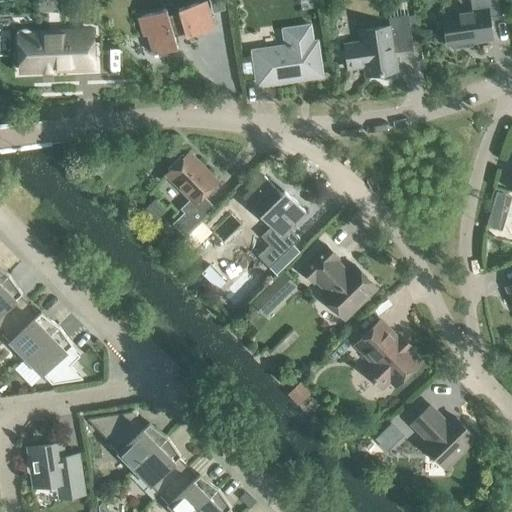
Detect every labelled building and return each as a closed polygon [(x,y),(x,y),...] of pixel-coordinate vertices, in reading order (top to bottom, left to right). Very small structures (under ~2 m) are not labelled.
[(442,15),(447,47),(448,47),(452,49),(460,48),(463,45),(491,40),(487,17),(500,16),(498,0),(469,0),(471,11),(442,15)] [(147,35),(153,55),(177,48),(173,36),(184,33),(185,37),(213,28),(205,2),(177,10),(178,12),(167,15),(166,10),(138,18),(143,36),(147,35)] [(347,69),(364,67),(365,77),(396,72),(393,50),(412,48),(408,16),(388,19),(389,27),(358,31),(360,43),(344,46),(347,69)] [(253,52),(258,85),(320,76),(315,43),(310,44),(308,28),(284,31),(286,48),(253,52)] [(20,69),(69,67),(69,69),(92,68),(91,32),(32,34),(28,31),(23,30),(18,31),(15,35),(14,40),(15,45),(19,49),(20,69)] [(250,62),(240,64),(242,76),(251,74),(250,62)] [(183,213),(196,226),(214,208),(203,196),(217,182),(206,171),(206,172),(201,168),(201,166),(200,164),(199,165),(187,154),(166,174),(178,186),(177,187),(189,200),(179,209),(183,213)] [(257,257),(269,268),(299,239),(288,228),(305,212),(290,197),(287,200),(263,177),(242,198),(271,227),(260,237),(269,245),(257,257)] [(183,213),(172,224),(185,237),(196,226),(183,213)] [(489,214),(486,226),(502,231),(505,218),(489,214)] [(322,297),(343,319),(376,288),(354,266),(346,273),(335,261),(337,258),(325,245),(300,270),(312,283),(315,280),(327,292),(322,297)] [(0,281),(0,332),(28,304),(14,290),(16,287),(6,276),(0,281)] [(272,282),(260,294),(274,308),(286,296),(272,282)] [(0,332),(25,358),(56,328),(46,317),(43,319),(28,304),(0,332)] [(363,371),(381,389),(389,380),(395,387),(420,363),(410,352),(413,349),(408,344),(405,347),(379,321),(354,345),(372,363),(363,371)] [(56,328),(25,358),(51,384),(82,380),(69,366),(79,357),(64,341),(67,339),(56,328)] [(422,446),(445,468),(475,439),(452,416),(444,424),(440,420),(441,418),(429,406),(411,424),(427,441),(422,446)] [(108,443),(133,469),(164,439),(154,428),(151,430),(133,412),(93,418),(93,419),(112,438),(108,443)] [(133,469),(159,495),(187,467),(172,452),(175,450),(166,440),(164,439),(133,469)] [(83,495),(78,461),(67,462),(63,459),(60,443),(28,448),(30,459),(28,459),(26,462),(27,472),(30,474),(32,474),(34,487),(48,485),(48,489),(52,491),(60,490),(61,498),(83,495)] [(159,495),(175,511),(192,511),(215,490),(204,479),(202,482),(187,467),(159,495)] [(103,488),(93,490),(94,501),(104,499),(103,488)] [(192,511),(231,511),(223,503),(225,501),(215,490),(192,511)] [(109,511),(102,503),(98,506),(98,511),(109,511)]
